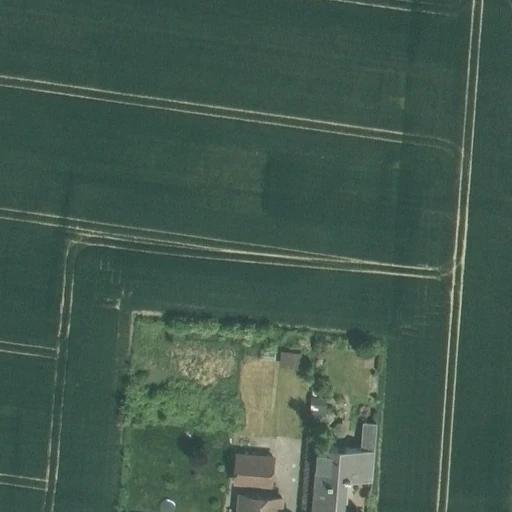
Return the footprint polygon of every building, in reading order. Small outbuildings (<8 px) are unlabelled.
[(300,366),(302,351),(281,348),(279,364),(300,366)] [(363,420),(360,448),(362,448),(374,449),(375,449),(377,421),(363,420)] [(360,448),(318,445),(312,511),(342,511),(346,475),(360,476),(362,448),(360,448)] [(374,449),(362,448),(360,476),(372,477),(374,449)] [(273,457),(237,454),(235,481),(271,484),(273,457)] [(280,511),(282,497),(240,494),(238,511),(280,511)]
